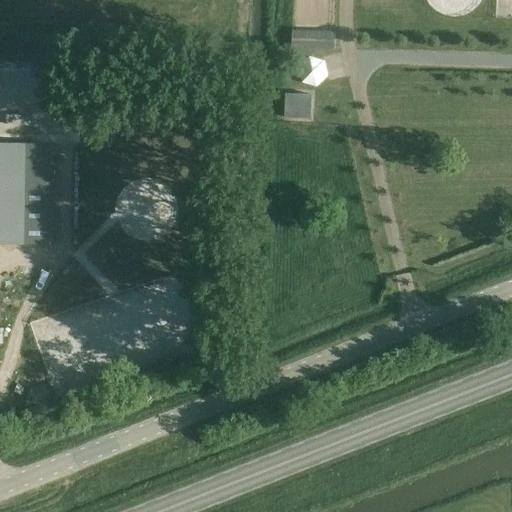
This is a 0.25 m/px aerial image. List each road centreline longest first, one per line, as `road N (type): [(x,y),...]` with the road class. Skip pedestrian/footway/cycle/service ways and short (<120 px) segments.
road 1 (unclassified): [(0,486),(511,288)]
road 2 (primary): [(511,375),(161,511)]
